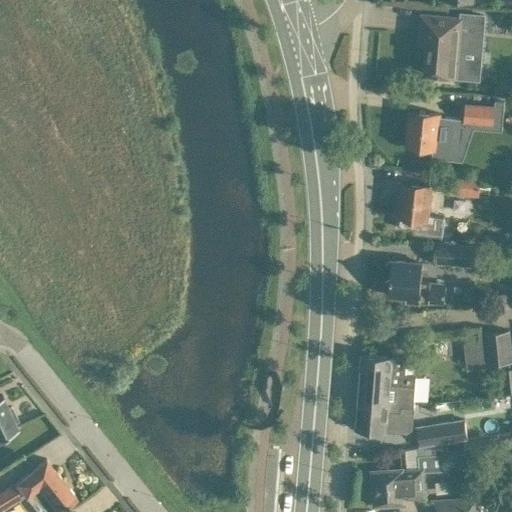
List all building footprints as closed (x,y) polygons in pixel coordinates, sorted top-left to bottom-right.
[(421,13),(420,27),(429,28),(425,72),(458,75),(462,16),(421,13)] [(466,101),(465,118),(494,120),(495,103),(466,101)] [(409,109),(405,145),(436,148),(440,112),(409,109)] [(511,184),(454,178),(451,198),(511,205),(511,184)] [(414,232),(442,236),(444,216),(429,214),(432,184),(401,180),(397,216),(400,216),(399,226),(415,228),(414,232)] [(437,240),(436,241),(435,262),(475,265),(477,244),(437,240)] [(444,302),(445,282),(421,280),(423,262),(392,259),(389,293),(406,294),(406,299),(444,302)] [(505,294),(496,295),(496,302),(511,300),(511,291),(505,293),(505,294)] [(511,356),(509,329),(484,332),(487,363),(511,360),(511,356)] [(359,378),(357,403),(372,404),(372,409),(388,410),(400,411),(401,406),(413,407),(414,401),(415,384),(416,378),(416,374),(405,373),(406,357),(392,356),(364,353),(361,353),(359,378)] [(0,433),(18,425),(15,420),(18,419),(11,405),(8,406),(2,393),(0,394),(0,433)] [(357,403),(355,428),(375,430),(386,431),(386,430),(398,431),(411,432),(413,416),(413,407),(401,406),(400,411),(388,410),(372,409),(372,404),(357,403)] [(416,425),(419,444),(468,438),(465,418),(416,425)] [(511,431),(471,438),(472,449),(511,443),(511,431)] [(46,457),(14,482),(0,490),(0,509),(19,498),(29,511),(36,511),(43,506),(47,511),(56,511),(76,496),(46,457)] [(402,468),(372,470),(374,504),(405,502),(404,497),(425,496),(423,467),(402,468)] [(477,511),(477,497),(432,500),(432,511),(477,511)]
